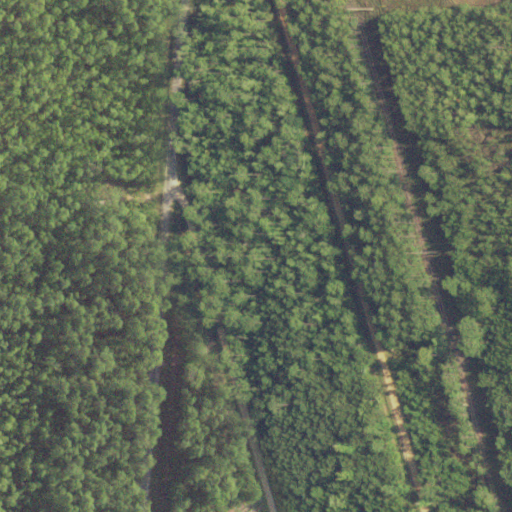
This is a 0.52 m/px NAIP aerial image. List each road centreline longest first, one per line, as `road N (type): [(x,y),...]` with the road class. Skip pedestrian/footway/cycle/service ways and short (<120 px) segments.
road 1 (residential): [(428,511),(285,0)]
road 2 (residential): [(139,511),(181,0)]
road 3 (residential): [(272,511),(172,141)]
